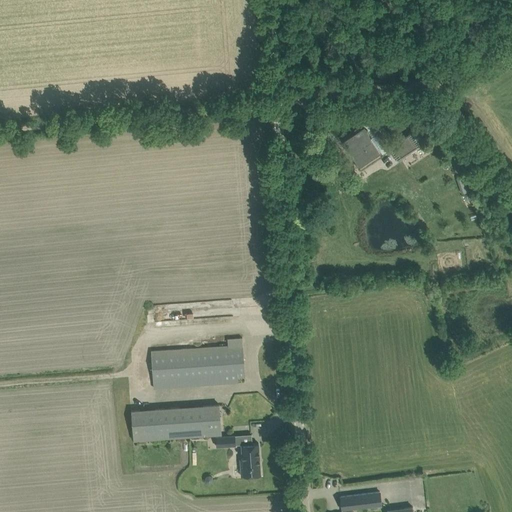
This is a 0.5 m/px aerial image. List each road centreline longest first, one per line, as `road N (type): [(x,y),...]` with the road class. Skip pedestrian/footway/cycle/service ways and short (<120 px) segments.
road 1 (unclassified): [(305,511),(268,0)]
road 2 (track): [(0,128),(275,101)]
road 3 (track): [(443,83),(275,101)]
